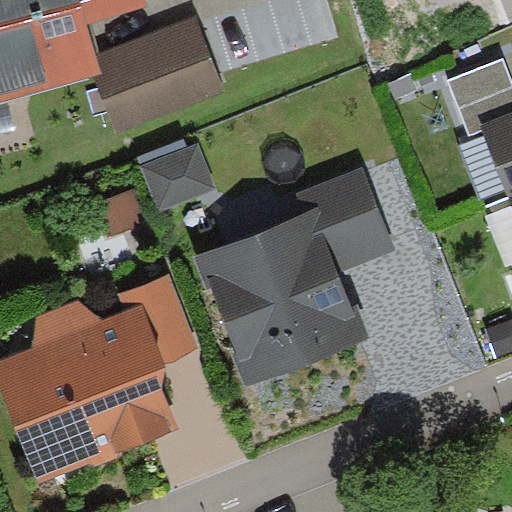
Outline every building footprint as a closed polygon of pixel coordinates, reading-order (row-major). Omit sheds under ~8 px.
[(0,0),(0,65),(78,43),(71,0),(0,0)] [(211,69),(186,9),(93,48),(118,108),(211,69)] [(481,116),(511,103),(511,83),(496,43),(441,65),(464,123),(481,116)] [(508,182),(511,180),(511,103),(481,116),(508,182)] [(154,168),(172,213),(222,194),(205,148),(154,168)] [(124,186),(89,198),(103,238),(138,226),(124,186)] [(292,190),(188,228),(242,376),(346,339),(292,190)] [(116,278),(124,302),(141,350),(190,333),(164,260),(116,278)] [(160,402),(141,350),(124,302),(4,345),(41,449),(74,438),(78,451),(117,437),(111,420),(160,402)]
